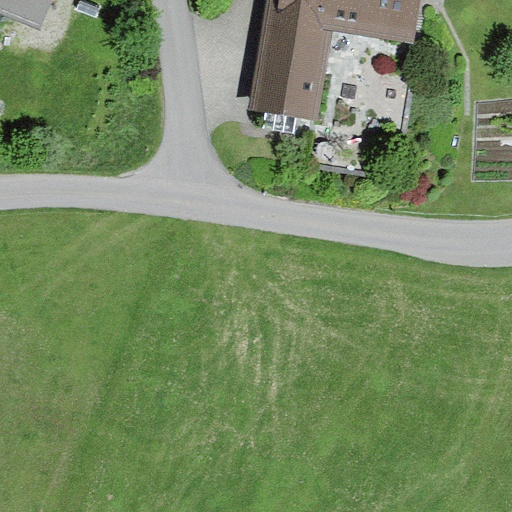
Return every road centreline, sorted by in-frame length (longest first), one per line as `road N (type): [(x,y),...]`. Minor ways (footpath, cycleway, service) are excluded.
road 1 (unclassified): [(195,203),(440,243),(511,246)]
road 2 (residential): [(168,0),(195,203)]
road 3 (unclassified): [(0,196),(64,192),(195,203)]
